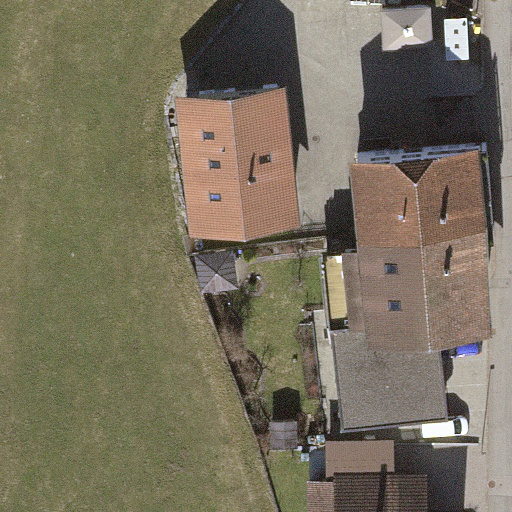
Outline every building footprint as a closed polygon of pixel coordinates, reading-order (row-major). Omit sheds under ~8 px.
[(183,99),(194,239),(303,231),(292,90),(183,99)] [(350,162),(359,252),(487,238),(478,149),(350,162)] [(359,252),(327,256),(345,429),(445,419),(437,343),(498,337),(487,238),(359,252)] [(233,251),(195,256),(200,295),(238,289),(233,251)] [(300,422),(269,422),(269,453),(300,453),(300,422)] [(334,440),(334,473),(396,472),(395,439),(334,440)] [(428,511),(428,472),(396,472),(334,473),(334,481),(310,481),(309,511),(428,511)]
